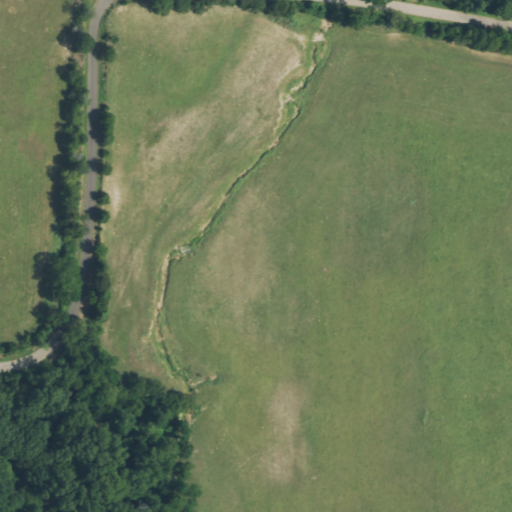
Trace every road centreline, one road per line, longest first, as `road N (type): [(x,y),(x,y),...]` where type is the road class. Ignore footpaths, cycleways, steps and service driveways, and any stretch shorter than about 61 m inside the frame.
road 1 (residential): [(0,369),(43,357),(72,324),(82,297),(95,34),(110,0)]
road 2 (residential): [(354,0),(511,24)]
